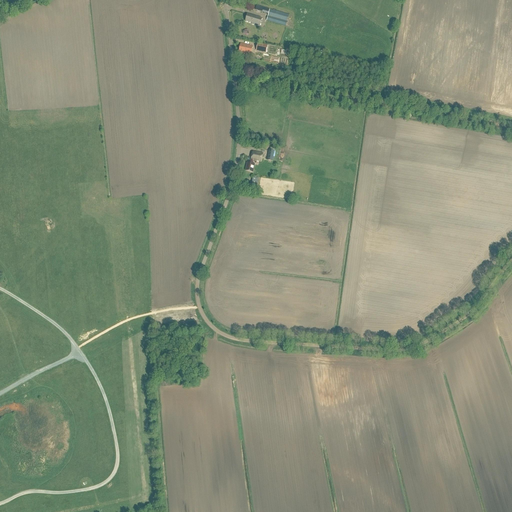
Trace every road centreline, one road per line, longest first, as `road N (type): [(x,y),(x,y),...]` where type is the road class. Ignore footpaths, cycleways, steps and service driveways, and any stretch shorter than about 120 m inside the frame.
road 1 (unclassified): [(221,0),(239,132),(231,184),(197,282),(200,311),(214,329),(244,341),(405,350),(468,315),(511,261)]
road 2 (track): [(0,504),(28,492),(101,485),(117,459),(109,410),(80,352),(53,322),(0,289)]
